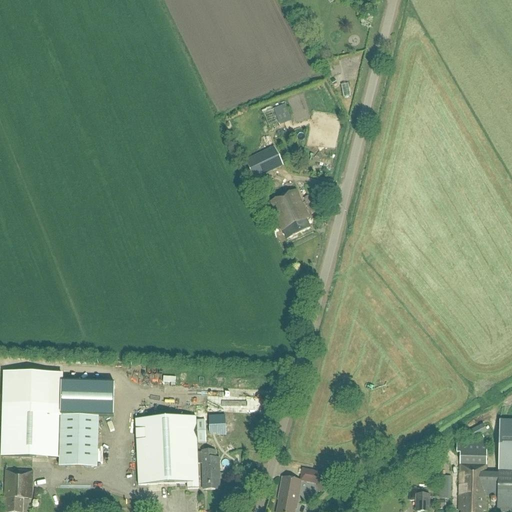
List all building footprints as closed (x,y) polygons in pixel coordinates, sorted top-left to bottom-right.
[(325,45),(318,49),(324,59),(330,55),(325,45)] [(291,123),(285,106),(262,114),(269,132),(291,123)] [(283,166),(274,148),(244,162),(253,180),(283,166)] [(310,219),(296,191),(270,204),(287,240),(310,229),(306,221),(310,219)] [(318,212),(309,196),(303,199),(311,215),(318,212)] [(176,386),(176,377),(164,377),(164,386),(176,386)] [(61,418),(98,418),(113,419),(114,383),(62,382),(61,407),(61,418)] [(98,418),(61,418),(61,407),(3,405),(1,458),(60,460),(59,467),(97,469),(98,418)] [(208,442),(207,419),(136,422),(139,486),(188,484),(188,490),(199,489),(198,465),(203,465),(203,491),(220,490),(220,459),(216,460),(216,452),(203,452),(203,454),(198,454),(197,443),(208,442)] [(476,447),(457,446),(457,454),(460,454),(459,511),(462,511),(461,511),(485,511),(486,498),(498,498),(497,511),(511,511),(511,423),(500,423),(499,474),(487,474),(487,441),(476,441),(476,447)] [(475,440),(490,434),(486,426),(471,432),(475,440)] [(212,432),(214,440),(226,438),(224,430),(212,432)] [(103,443),(100,447),(110,456),(114,453),(103,443)] [(33,472),(6,472),(5,499),(2,499),(2,510),(7,510),(6,511),(23,511),(23,500),(32,500),(33,472)] [(302,482),(283,478),(278,501),(279,501),(277,511),(295,511),(297,504),(298,505),(302,482)] [(452,478),(440,478),(440,498),(451,498),(452,478)] [(423,490),(410,490),(410,502),(416,502),(415,511),(429,511),(430,496),(422,496),(423,490)]
